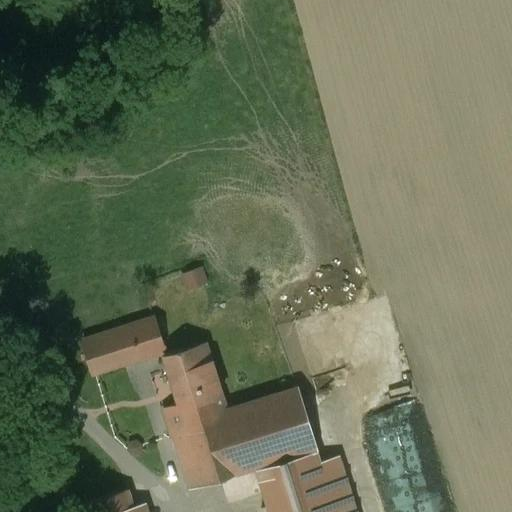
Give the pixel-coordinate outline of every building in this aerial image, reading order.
[(204,271),(183,277),(187,293),(209,287),(204,271)] [(144,302),(77,323),(93,373),(162,351),(146,301),(144,302)] [(204,345),(164,357),(178,404),(163,408),(172,437),(222,421),(227,419),(225,413),(220,396),(221,395),(210,361),(209,361),(204,345)] [(298,390),(225,413),(227,419),(222,421),(237,470),(316,446),(298,390)] [(222,421),(172,437),(188,489),(238,474),(237,470),(222,421)] [(355,511),(338,456),(259,480),(268,511),(355,511)] [(448,498),(443,463),(416,467),(419,492),(427,491),(429,500),(448,498)] [(133,511),(127,490),(85,503),(87,511),(133,511)]
